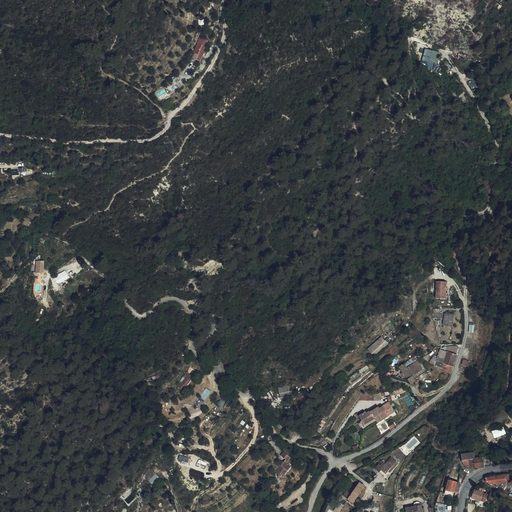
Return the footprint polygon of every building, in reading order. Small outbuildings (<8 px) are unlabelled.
[(196,48),(194,52),(194,53),(198,55),(196,60),(200,61),(205,51),(199,48),(201,45),(198,43),(196,48)] [(422,60),(428,62),(431,51),(426,49),(422,60)] [(454,50),(452,55),(466,60),(468,54),(454,50)] [(178,88),(173,82),(164,89),(169,95),(178,88)] [(37,262),(36,273),(44,273),(45,261),(37,262)] [(66,270),(54,276),(57,284),(69,278),(66,270)] [(437,281),(437,298),(446,298),(447,281),(437,281)] [(452,326),(454,315),(445,314),(444,325),(452,326)] [(379,339),(367,349),(372,355),(385,343),(382,339),(381,341),(379,339)] [(387,345),(385,343),(372,355),(373,356),(375,355),(387,345)] [(450,346),(448,351),(456,354),(459,347),(450,346)] [(457,354),(456,354),(448,351),(447,351),(445,350),(446,347),(444,348),(443,350),(439,361),(438,366),(450,374),(457,354)] [(419,360),(417,361),(422,369),(413,376),(415,379),(427,371),(419,360)] [(403,372),(406,376),(410,382),(415,379),(413,376),(422,369),(417,361),(407,368),(403,372)] [(353,383),(361,376),(359,374),(359,373),(358,372),(357,372),(349,378),(353,383)] [(187,385),(192,378),(193,377),(189,374),(187,376),(186,375),(181,381),(186,386),(187,385)] [(285,387),(285,385),(282,386),(282,388),(279,388),(281,398),(290,395),(288,386),(285,387)] [(259,396),(262,402),(268,399),(264,393),(259,396)] [(365,412),(359,416),(362,421),(364,425),(375,418),(376,420),(378,422),(389,415),(395,412),(393,409),(389,403),(389,402),(379,408),(378,406),(373,409),(374,410),(370,412),(369,411),(366,413),(365,412)] [(364,425),(362,421),(360,422),(364,428),(376,420),(375,418),(364,425)] [(494,438),(506,434),(504,426),(492,430),(494,438)] [(278,471),(276,473),(280,477),(282,474),(283,475),(291,466),(289,464),(291,462),(289,460),(290,457),(284,452),(281,456),(286,460),(277,470),(278,471)] [(388,471),(390,473),(398,464),(392,457),(385,464),(383,463),(381,465),(382,467),(380,469),(381,470),(385,474),(388,471)] [(480,458),(475,459),(474,459),(475,468),(491,466),(490,457),(485,457),(480,458)] [(149,482),(157,474),(152,470),(145,477),(149,482)] [(486,478),(486,482),(487,483),(503,492),(509,496),(511,490),(511,489),(508,485),(509,483),(509,482),(508,474),(491,477),(486,478)] [(453,496),(454,492),(456,482),(449,480),(445,494),(453,496)] [(351,494),(356,498),(362,490),(357,486),(357,487),(351,494)] [(479,491),(473,490),(470,497),(485,502),(488,496),(487,495),(487,494),(484,493),(483,492),(484,490),(480,489),(479,491)] [(349,493),(346,491),(343,496),(344,496),(348,499),(351,494),(349,493)] [(353,503),(356,498),(351,494),(348,499),(349,500),(353,503)] [(339,511),(344,505),(340,502),(334,510),(336,511),(339,511)]
